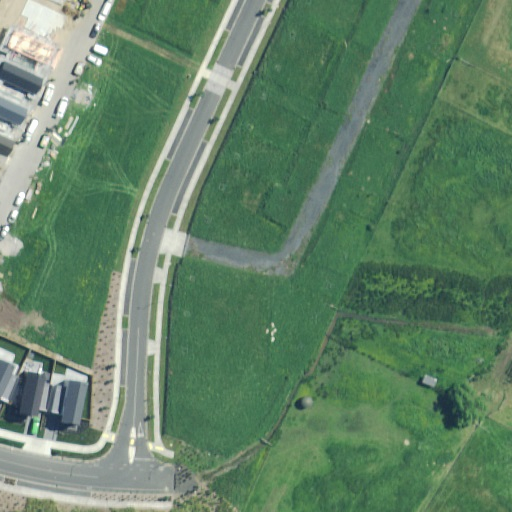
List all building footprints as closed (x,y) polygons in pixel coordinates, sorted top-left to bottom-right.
[(67,18),(28,0),(20,17),(27,20),(23,28),(48,39),(52,32),(59,35),(67,18)] [(446,0),(445,1),(472,15),(480,0),(479,0),(446,0)] [(50,51),(11,33),(3,50),(10,53),(7,61),(31,72),(35,65),(43,68),(50,51)] [(39,81),(0,63),(0,93),(19,102),(23,95),(31,98),(39,81)] [(22,112),(0,101),(0,130),(3,132),(7,125),(15,129),(22,112)] [(9,144),(0,140),(0,160),(2,161),(9,144)] [(0,363),(0,401),(3,403),(14,378),(5,373),(8,367),(0,363)] [(20,372),(12,414),(30,417),(31,409),(41,411),(46,384),(36,382),(38,375),(20,372)] [(79,384),(63,381),(61,387),(53,385),(48,412),(56,414),(55,423),(72,426),(79,384)]
